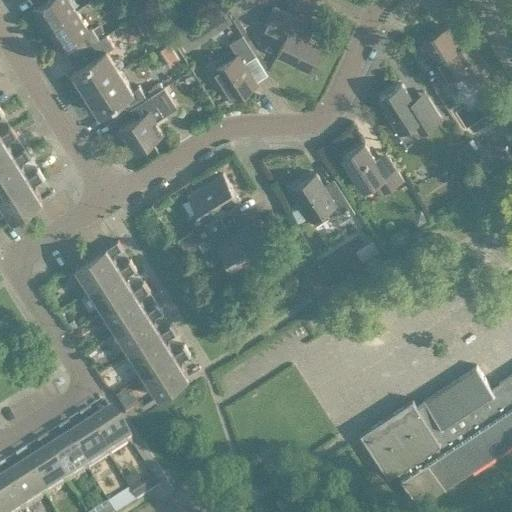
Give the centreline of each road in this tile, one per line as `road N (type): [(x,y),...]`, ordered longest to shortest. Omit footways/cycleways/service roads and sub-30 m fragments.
road 1 (residential): [(0,448),(78,398),(0,260),(99,197)]
road 2 (residential): [(99,197),(217,130),(303,123),(323,113),(367,18)]
road 3 (residential): [(0,34),(99,197)]
